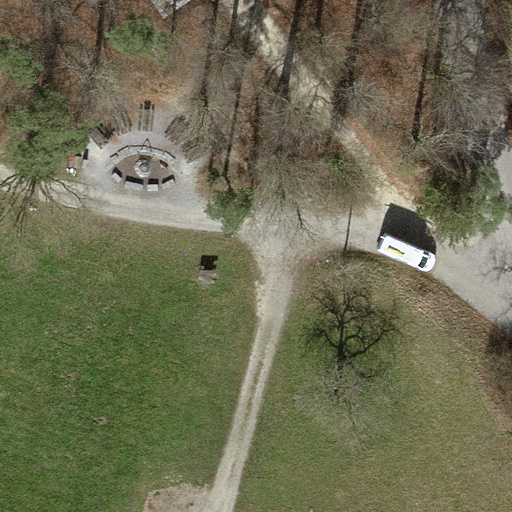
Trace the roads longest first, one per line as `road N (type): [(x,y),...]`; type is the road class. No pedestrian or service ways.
road 1 (track): [(0,168),(511,272)]
road 2 (track): [(249,0),(445,258)]
road 3 (track): [(302,229),(217,511)]
road 4 (track): [(511,191),(473,0)]
